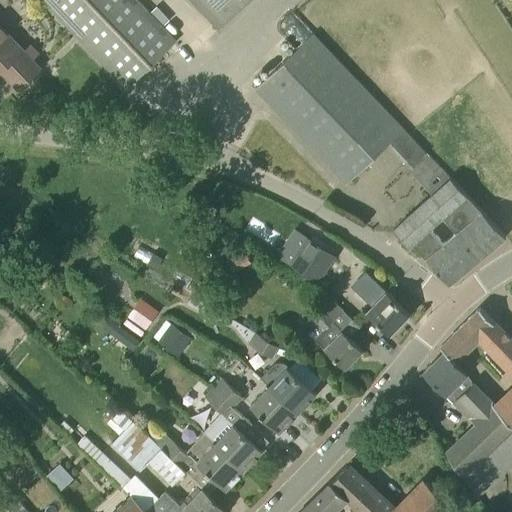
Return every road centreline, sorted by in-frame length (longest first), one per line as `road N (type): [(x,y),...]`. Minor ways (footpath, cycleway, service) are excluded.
road 1 (unclassified): [(0,135),(226,167),(352,232),(452,308)]
road 2 (residential): [(267,511),(452,308)]
